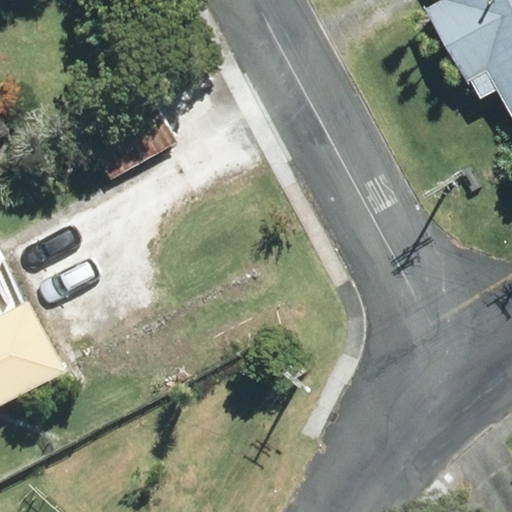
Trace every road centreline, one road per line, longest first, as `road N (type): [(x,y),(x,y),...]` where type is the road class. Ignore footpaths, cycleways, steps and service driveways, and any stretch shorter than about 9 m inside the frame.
road 1 (residential): [(247,0),(468,378)]
road 2 (residential): [(351,511),(381,466),(468,378)]
